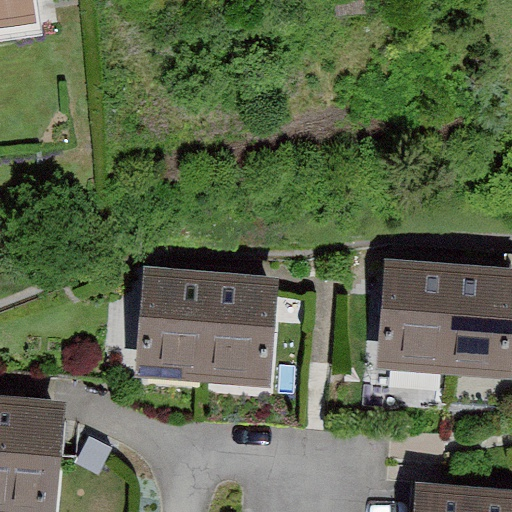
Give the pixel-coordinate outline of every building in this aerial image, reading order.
[(0,0),(0,41),(40,35),(34,0),(0,0)] [(511,268),(386,259),(378,370),(511,379),(511,268)] [(144,267),(136,378),(271,387),(279,276),(144,267)] [(0,396),(0,511),(57,511),(67,403),(0,396)] [(511,511),(511,491),(416,483),(413,511),(511,511)]
